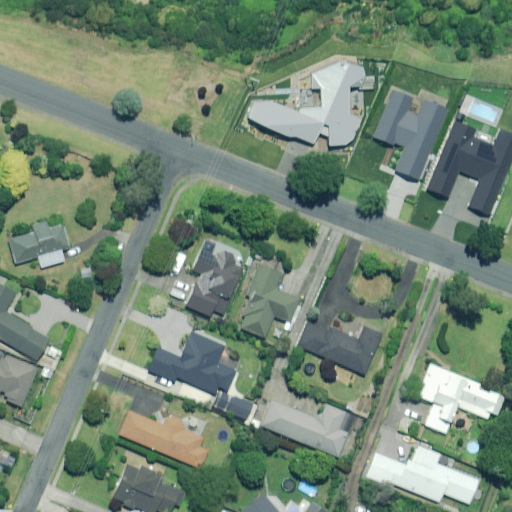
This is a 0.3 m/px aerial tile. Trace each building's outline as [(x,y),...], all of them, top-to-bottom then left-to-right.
[(391,88),(371,137),(392,145),(393,143),(404,147),(394,170),(417,180),(446,109),(422,99),(415,115),(407,112),(413,97),(391,88)] [(454,121),(426,188),(447,197),(458,170),(478,178),(467,206),(489,215),(511,157),(511,134),(498,129),(491,144),(473,136),(475,130),(454,121)] [(9,240),(15,263),(69,248),(63,223),(48,227),(46,221),(31,225),(33,234),(9,240)] [(198,274),(185,307),(209,317),(211,310),(223,315),(242,269),(234,265),(235,262),(232,254),(224,250),(216,253),(214,256),(211,255),(216,244),(204,239),(191,271),(198,274)] [(281,273),(257,264),(245,296),(248,297),(240,316),(244,318),(240,329),(265,339),(274,318),(290,324),(300,299),(275,289),(281,273)] [(0,340),(36,361),(48,339),(30,329),(32,327),(6,312),(17,293),(0,283),(0,340)] [(307,322),(296,346),(363,375),(381,335),(362,326),(356,339),(329,327),(328,330),(307,322)] [(156,346),(145,371),(174,384),(176,378),(214,395),(218,388),(227,392),(236,372),(217,363),(224,346),(190,331),(179,356),(156,346)] [(6,400),(20,406),(36,368),(8,356),(0,358),(0,390),(5,393),(4,396),(8,398),(6,400)] [(479,385),(429,364),(416,396),(434,403),(425,425),(445,434),(456,407),(487,420),(498,395),(489,391),(488,394),(477,390),(479,385)] [(253,404),(217,391),(211,406),(247,420),(253,404)] [(271,400),(260,426),(337,457),(346,434),(338,430),(345,413),(325,405),(321,413),(314,417),(271,400)] [(128,411),(118,435),(200,468),(207,452),(198,448),(202,438),(183,431),(184,428),(181,420),(172,417),(164,420),(162,425),(128,411)] [(374,453),(365,477),(387,486),(389,482),(438,501),(441,493),(468,504),(477,480),(437,464),(441,455),(417,445),(410,461),(406,460),(404,465),(374,453)] [(125,464),(111,498),(123,503),(122,506),(132,510),(133,507),(144,511),(153,511),(154,510),(160,511),(168,511),(172,504),(178,506),(184,492),(165,484),(164,486),(160,485),(162,480),(153,476),(154,473),(138,467),(137,469),(125,464)] [(277,511),(263,494),(239,511),(323,511),(311,503),(303,511),(277,511)]
